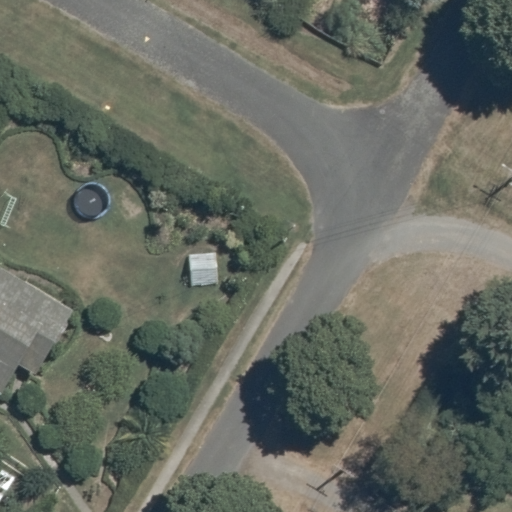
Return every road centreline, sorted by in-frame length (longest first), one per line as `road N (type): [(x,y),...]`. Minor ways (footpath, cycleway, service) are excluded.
road 1 (residential): [(381,176),(187,511)]
road 2 (residential): [(61,0),(381,176)]
road 3 (residential): [(488,0),(381,176)]
